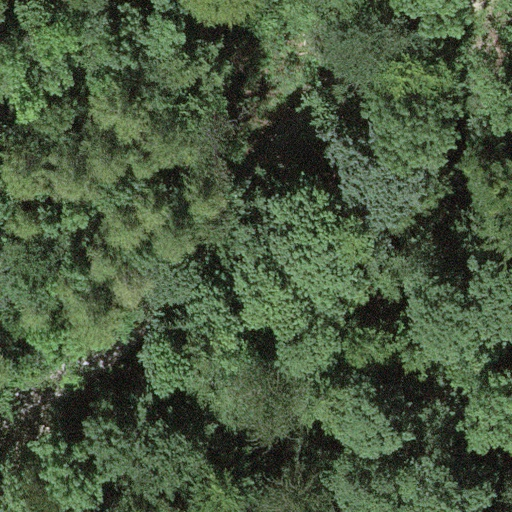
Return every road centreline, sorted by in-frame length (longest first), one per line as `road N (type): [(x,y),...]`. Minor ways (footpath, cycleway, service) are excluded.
road 1 (track): [(0,410),(97,359),(147,314),(277,153)]
road 2 (track): [(454,0),(350,69),(277,153)]
